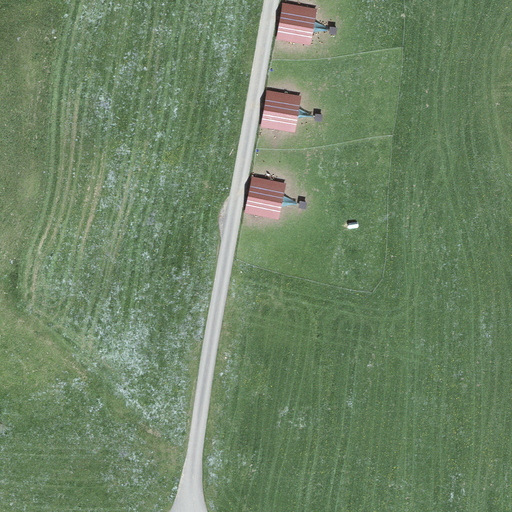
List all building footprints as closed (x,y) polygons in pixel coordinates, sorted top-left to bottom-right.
[(284,14),(313,18),(314,9),(285,6),(284,14)] [(313,43),(316,21),(280,17),(277,38),(313,43)] [(269,90),(267,101),(299,108),(301,97),(269,90)] [(264,104),(262,125),(298,130),(301,109),(264,104)] [(246,213),(282,216),(284,194),(248,191),(246,213)]
